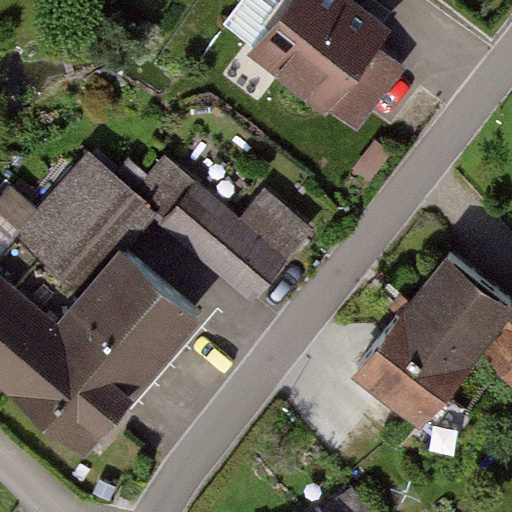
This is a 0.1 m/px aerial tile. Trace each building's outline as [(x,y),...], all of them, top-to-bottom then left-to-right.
[(428,48),(358,0),(291,0),(257,50),(371,129),(428,48)] [(194,178),(161,217),(89,156),(0,261),(0,384),(94,464),(217,317),(140,252),(162,226),(252,300),(309,233),(259,191),(239,215),(194,178)] [(355,370),(423,426),(511,317),(511,301),(451,252),(355,370)] [(511,337),(490,357),(511,381),(511,337)] [(372,511),(353,487),(329,506),(333,511),(372,511)]
